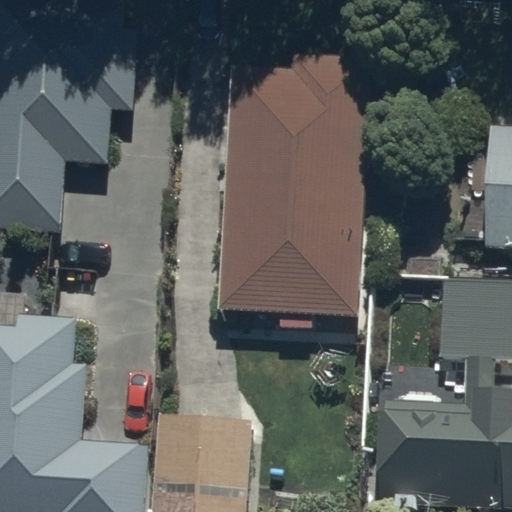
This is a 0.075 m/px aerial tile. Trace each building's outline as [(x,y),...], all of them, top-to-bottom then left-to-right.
[(134,18),(0,9),(0,239),(64,243),(68,173),(112,175),(115,123),(140,125),(144,49),(132,48),(134,18)] [(368,336),(379,76),(305,72),(304,89),(238,86),(227,330),(289,332),(289,343),(319,344),(319,334),(368,336)] [(494,268),(511,268),(511,145),(499,145),(494,268)] [(471,411),(392,409),(389,511),(511,511),(511,418),(498,418),(500,367),(511,367),(511,292),(452,291),(449,365),(472,366),(471,411)] [(27,347),(0,345),(0,511),(148,511),(151,464),(90,461),(94,384),(81,383),(83,336),(27,333),(27,347)] [(252,511),(255,437),(163,433),(159,511),(252,511)]
